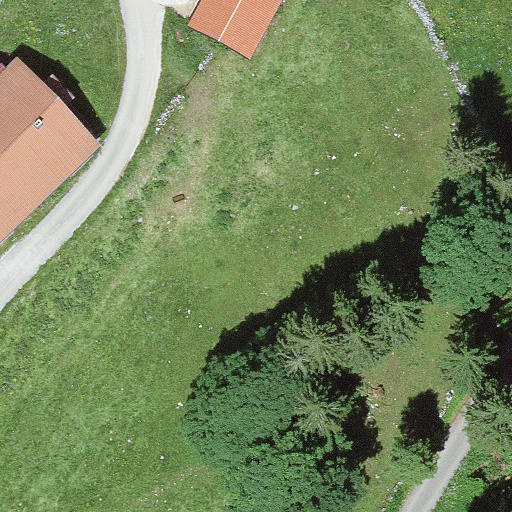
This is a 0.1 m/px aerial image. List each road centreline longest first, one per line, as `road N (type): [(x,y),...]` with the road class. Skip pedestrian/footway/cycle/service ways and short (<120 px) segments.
road 1 (unclassified): [(138,0),(145,62),(118,151),(0,283)]
road 2 (unclassified): [(412,511),(511,378)]
